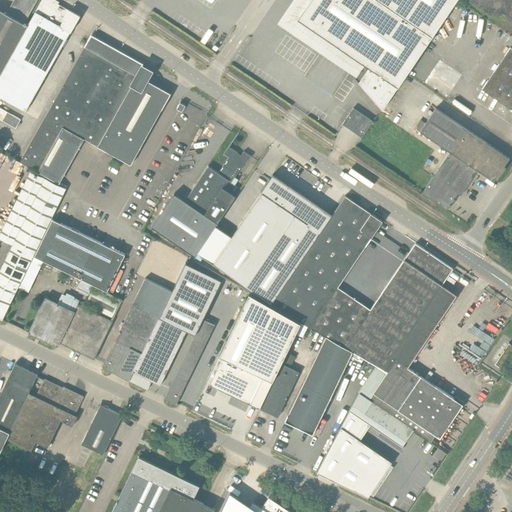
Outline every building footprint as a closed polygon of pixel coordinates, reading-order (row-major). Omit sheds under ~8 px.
[(41,0),(27,26),(0,74),(0,97),(25,111),(70,32),(79,15),(78,16),(71,12),(72,11),(71,11),(71,12),(58,4),(59,2),(58,2),(58,3),(53,0),(41,0)] [(36,0),(13,0),(6,14),(0,10),(0,74),(27,26),(25,25),(26,24),(24,23),(36,0)] [(310,0),(298,19),(364,64),(354,78),(382,110),(456,0),(310,0)] [(511,22),(511,0),(466,0),(491,16),(501,15),(511,22)] [(98,146),(131,165),(166,102),(162,89),(146,80),(137,75),(143,64),(91,35),(62,87),(46,116),(19,162),(38,172),(59,184),(84,139),(97,147),(98,146)] [(511,49),(510,48),(482,89),(511,109),(511,49)] [(427,80),(446,94),(463,71),(444,57),(427,80)] [(185,106),(180,103),(177,109),(182,112),(185,106)] [(0,120),(15,129),(20,120),(0,108),(0,120)] [(353,108),(342,124),(361,137),(372,121),(353,108)] [(450,153),(478,171),(494,182),(510,159),(435,108),(419,132),(450,153)] [(237,153),(238,153),(228,147),(224,154),(229,157),(226,161),(227,161),(225,164),(224,163),(222,167),(223,168),(221,171),(220,170),(218,173),(208,166),(187,198),(200,206),(206,210),(206,211),(208,212),(209,211),(215,215),(234,185),(232,183),(249,156),(243,152),(241,156),(237,153)] [(478,171),(450,153),(423,194),(447,211),(450,208),(451,208),(452,206),(451,205),(453,202),(454,203),(456,200),(455,199),(458,195),(461,196),(478,171)] [(0,238),(12,245),(0,269),(0,318),(3,320),(33,257),(66,189),(30,171),(0,232),(0,238)] [(294,215),(246,286),(272,304),(321,232),(307,224),(319,207),(272,175),(260,192),(262,192),(294,215)] [(294,215),(262,192),(231,238),(213,263),(246,286),(294,215)] [(174,194),(152,227),(195,256),(217,223),(174,194)] [(352,352),(365,359),(384,370),(392,357),(453,269),(415,243),(370,310),(338,288),(382,222),(344,197),(321,232),(272,304),(271,305),(301,323),(301,322),(326,337),(352,352)] [(107,291),(125,255),(52,219),(34,256),(107,291)] [(503,235),(508,238),(511,232),(507,229),(503,235)] [(161,386),(175,353),(184,336),(186,331),(195,335),(203,319),(222,280),(187,263),(172,292),(160,318),(129,381),(130,381),(129,382),(147,391),(151,381),(161,386)] [(102,368),(129,381),(160,318),(172,292),(145,279),(102,368)] [(299,324),(250,295),(219,355),(222,357),(209,384),(259,408),(281,364),(299,324)] [(57,347),(59,343),(74,311),(45,297),(28,333),(57,347)] [(74,311),(59,343),(94,360),(113,321),(77,304),(74,311)] [(176,404),(214,325),(203,319),(195,335),(193,339),(184,358),(165,398),(176,404)] [(352,352),(326,337),(285,421),(312,434),(352,352)] [(501,354),(511,360),(511,359),(511,345),(508,343),(501,354)] [(504,371),(511,360),(501,354),(494,364),(504,371)] [(369,400),(371,402),(413,430),(431,442),(435,435),(440,438),(463,404),(392,357),(384,370),(375,383),(379,385),(369,400)] [(15,364),(9,377),(0,394),(0,428),(9,433),(31,388),(36,377),(38,374),(15,364)] [(281,364),(259,408),(278,417),(299,372),(281,364)] [(9,433),(6,439),(31,451),(36,442),(48,447),(60,420),(72,426),(77,416),(75,415),(83,397),(63,387),(62,389),(36,377),(31,388),(9,433)] [(402,446),(413,430),(371,402),(369,400),(359,393),(316,472),(368,497),(376,485),(380,487),(387,477),(383,475),(392,462),(360,440),(370,425),(380,432),(378,435),(385,440),(387,436),(402,446)] [(108,408),(100,405),(81,445),(103,455),(122,416),(108,408)] [(9,433),(0,428),(0,452),(6,439),(9,433)] [(117,502),(111,511),(213,511),(215,510),(193,499),(200,486),(139,457),(119,498),(120,498),(118,502),(117,502)] [(249,506),(229,493),(219,511),(289,511),(269,497),(261,508),(252,503),(249,506)]
